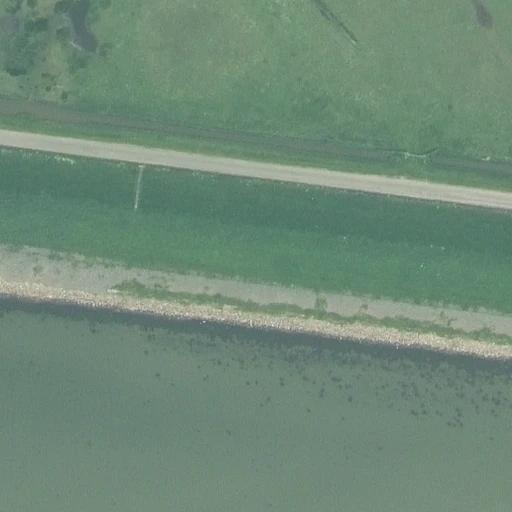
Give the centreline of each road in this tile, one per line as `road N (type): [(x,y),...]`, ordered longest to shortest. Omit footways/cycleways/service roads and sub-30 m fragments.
road 1 (track): [(0,202),(511,274)]
road 2 (unclassified): [(511,202),(0,136)]
